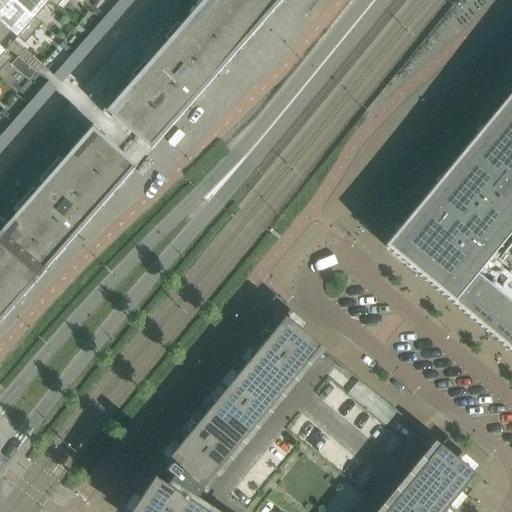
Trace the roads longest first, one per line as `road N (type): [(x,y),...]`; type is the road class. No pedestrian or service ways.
road 1 (residential): [(511,400),(348,256),(316,267),(310,281),(312,301),(511,464)]
road 2 (tertiary): [(0,462),(216,191)]
road 3 (tertiary): [(216,191),(171,222),(0,407)]
road 4 (tertiary): [(216,191),(374,0)]
